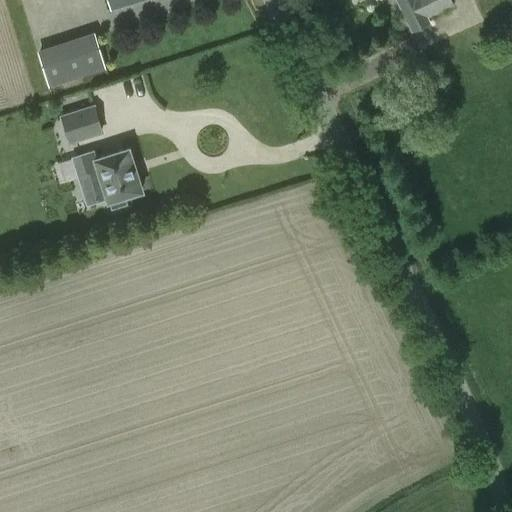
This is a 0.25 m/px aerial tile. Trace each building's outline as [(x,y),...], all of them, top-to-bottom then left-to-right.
[(427,18),(452,6),(449,0),(396,0),(412,32),(429,23),(427,18)] [(42,47),(52,85),(111,68),(100,30),(42,47)] [(59,115),(69,144),(70,143),(89,137),(104,132),(95,104),(59,115)] [(93,150),(89,137),(70,143),(74,157),(78,156),(84,176),(97,172),(109,209),(124,205),(122,198),(144,191),(130,147),(96,157),(94,150),(93,150)] [(265,420),(321,397),(307,364),(252,386),(265,420)] [(188,449),(91,485),(100,511),(149,511),(204,492),(188,449)]
